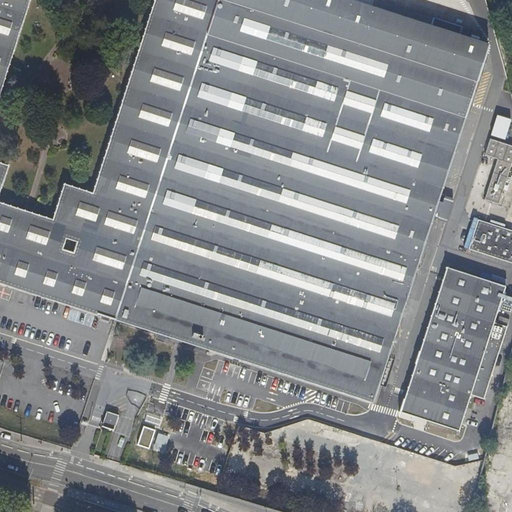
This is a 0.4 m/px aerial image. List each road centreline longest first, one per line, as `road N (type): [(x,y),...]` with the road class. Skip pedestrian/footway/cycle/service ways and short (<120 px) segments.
road 1 (primary): [(191,511),(0,452)]
road 2 (unknown): [(211,408),(230,385),(320,413)]
